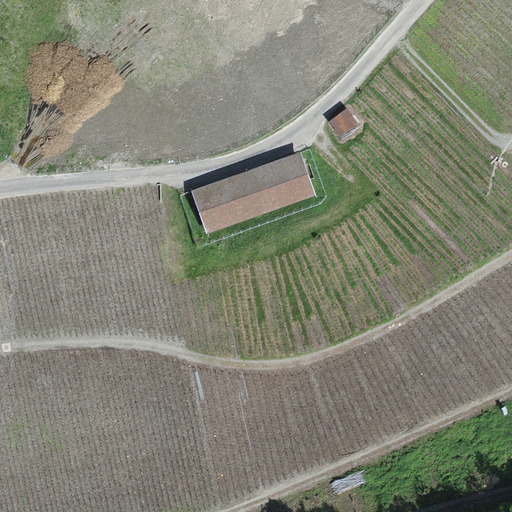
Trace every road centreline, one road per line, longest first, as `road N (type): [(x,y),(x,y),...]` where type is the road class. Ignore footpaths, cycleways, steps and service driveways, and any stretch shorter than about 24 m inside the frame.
road 1 (track): [(511,251),(408,316),(298,363),(230,363),(137,343),(0,347)]
road 2 (unclassified): [(0,190),(199,170),(266,148),(314,119),(423,0)]
road 3 (track): [(511,389),(222,511)]
road 4 (track): [(307,124),(344,168),(349,192),(340,211),(211,266),(183,257)]
road 5 (track): [(391,35),(511,154)]
